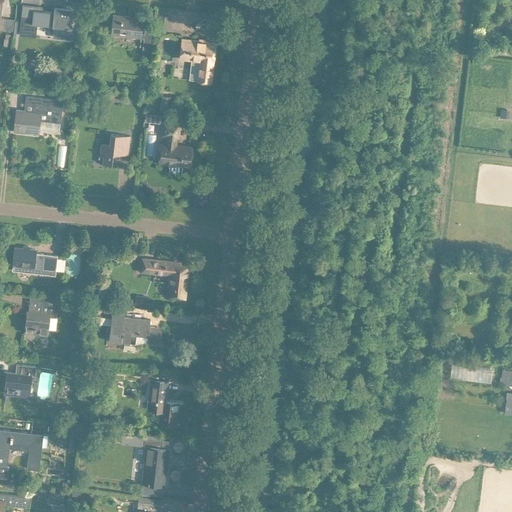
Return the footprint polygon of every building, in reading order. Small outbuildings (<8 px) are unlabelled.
[(55,31),(55,32),(55,33),(54,42),(67,43),(67,44),(73,44),(74,32),(71,31),(73,15),(56,13),(56,17),(45,16),(45,12),(35,11),(34,23),(23,22),(21,38),(33,40),(34,29),(55,31)] [(145,23),(136,22),(132,22),(114,20),(112,39),(120,40),(143,43),(145,23)] [(181,64),(202,66),(199,86),(212,87),(217,48),(183,44),(181,64)] [(143,61),(151,62),(152,53),(144,53),(143,61)] [(15,137),(40,140),(41,125),(55,127),(54,134),(61,135),(64,105),(28,101),(27,107),(32,107),(31,110),(36,110),(35,117),(18,115),(15,137)] [(164,101),(162,116),(172,117),(174,102),(164,101)] [(148,118),(147,127),(162,128),(163,120),(148,118)] [(168,149),(163,148),(160,168),(191,171),(193,152),(177,150),(178,141),(179,141),(181,129),(165,127),(164,140),(169,140),(168,149)] [(102,161),(105,161),(104,168),(113,169),(114,158),(129,160),(131,141),(112,139),(111,150),(103,149),(102,161)] [(25,251),(25,254),(16,253),(14,276),(57,281),(59,261),(38,258),(38,255),(31,254),(32,252),(25,251)] [(110,259),(113,263),(118,265),(122,259),(119,255),(115,253),(110,259)] [(144,264),(142,276),(157,278),(157,275),(171,277),(169,301),(186,303),(187,289),(189,289),(191,271),(176,269),(176,268),(144,264)] [(42,319),(37,318),(29,317),(26,338),(48,340),(51,322),(55,323),(56,311),(43,309),(42,319)] [(152,325),(151,325),(126,322),(126,317),(114,315),(113,323),(98,322),(97,329),(102,329),(112,331),(110,343),(122,345),(122,347),(130,348),(130,349),(131,349),(132,340),(149,342),(148,345),(149,345),(149,344),(161,345),(161,346),(162,346),(163,334),(151,332),(152,325)] [(31,381),(36,382),(37,372),(24,370),(23,380),(10,378),(7,399),(29,401),(31,381)] [(97,374),(88,373),(86,391),(95,392),(97,374)] [(167,407),(169,387),(153,385),(149,415),(162,416),(161,428),(177,430),(180,409),(167,407)] [(57,431),(56,436),(72,438),(70,448),(76,449),(77,433),(57,431)] [(0,470),(9,472),(11,448),(29,450),(29,456),(31,456),(28,474),(40,475),(42,464),(43,451),(49,452),(50,440),(45,440),(37,439),(33,439),(1,435),(0,441),(0,470)] [(158,453),(159,446),(143,444),(143,452),(148,452),(143,489),(165,492),(167,470),(169,470),(167,469),(168,463),(169,464),(169,463),(168,463),(169,454),(158,453)] [(0,470),(0,483),(9,484),(11,472),(9,472),(0,470)] [(51,496),(50,508),(64,510),(66,498),(51,496)] [(0,511),(5,511),(6,510),(23,511),(30,511),(32,502),(0,498),(0,511)]
